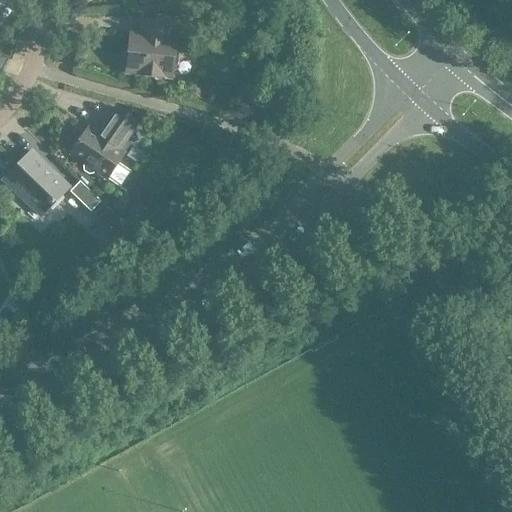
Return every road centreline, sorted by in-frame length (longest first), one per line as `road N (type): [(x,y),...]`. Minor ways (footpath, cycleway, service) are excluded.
road 1 (tertiary): [(0,413),(214,299),(314,221),(424,105)]
road 2 (tertiary): [(402,85),(296,201),(204,277),(0,388)]
road 3 (residential): [(0,114),(34,52),(33,0)]
